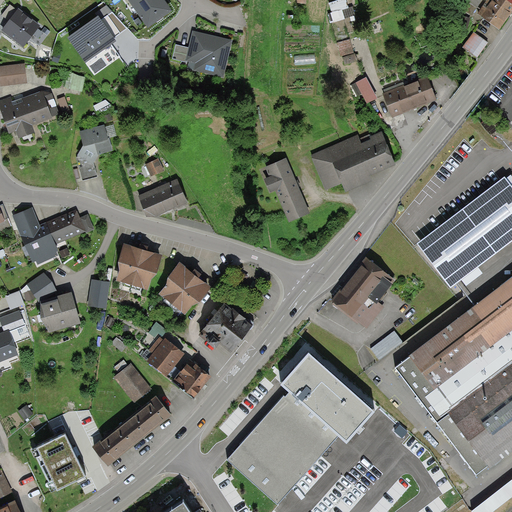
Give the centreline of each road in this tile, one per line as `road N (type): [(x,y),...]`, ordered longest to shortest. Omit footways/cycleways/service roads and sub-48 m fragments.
road 1 (residential): [(0,193),(88,202),(270,262),(309,285)]
road 2 (secondary): [(511,40),(309,285)]
road 3 (secondary): [(309,285),(174,447),(92,511)]
